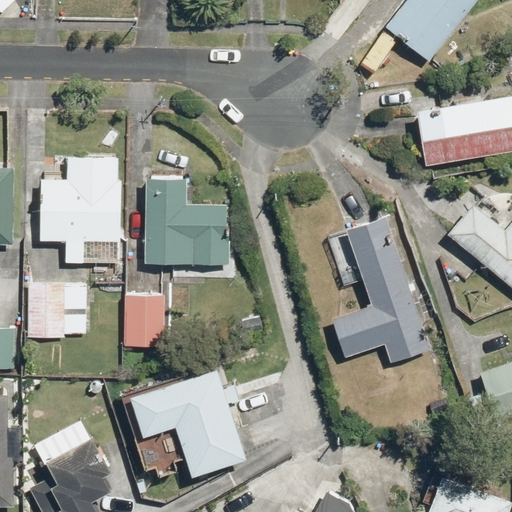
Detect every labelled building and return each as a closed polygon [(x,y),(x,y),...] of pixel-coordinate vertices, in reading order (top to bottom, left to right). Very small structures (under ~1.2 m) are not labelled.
[(430,60),(476,0),(381,0),(371,14),(385,26),(430,60)] [(511,91),(415,107),(424,163),(511,149),(511,91)] [(65,175),(39,175),(39,238),(64,238),(64,260),(119,261),(119,239),(120,239),(121,176),(117,176),(118,154),(65,153),(65,175)] [(0,242),(13,242),(14,164),(0,163),(0,242)] [(144,174),(143,260),(229,262),(229,232),(225,232),(226,201),(185,200),(186,175),(144,174)] [(471,200),(445,230),(511,286),(511,216),(503,227),(471,200)] [(430,346),(384,211),(344,225),(370,301),(329,314),(343,355),(383,342),(390,360),(430,346)] [(30,282),(27,336),(65,338),(66,331),(84,332),(86,285),(30,282)] [(165,295),(126,292),(123,343),(162,345),(165,295)] [(120,300),(99,299),(97,328),(118,330),(120,300)] [(14,329),(0,328),(0,368),(12,369),(14,329)] [(511,356),(478,368),(495,418),(511,412),(511,356)] [(215,363),(128,391),(141,432),(172,422),(189,472),(244,454),(215,363)] [(0,504),(13,504),(12,454),(8,454),(7,392),(0,392),(0,504)] [(28,486),(41,511),(98,511),(90,496),(109,486),(101,472),(109,467),(90,431),(37,459),(46,476),(28,486)] [(506,511),(511,499),(440,472),(425,511),(506,511)]
